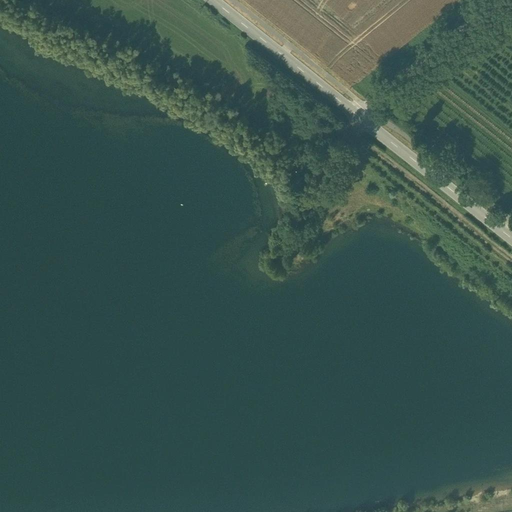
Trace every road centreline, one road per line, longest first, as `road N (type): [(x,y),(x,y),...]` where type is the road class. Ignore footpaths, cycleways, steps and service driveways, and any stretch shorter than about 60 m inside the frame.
road 1 (tertiary): [(357,114),(511,238)]
road 2 (tertiary): [(213,0),(357,114)]
road 3 (unclassified): [(357,114),(499,0)]
